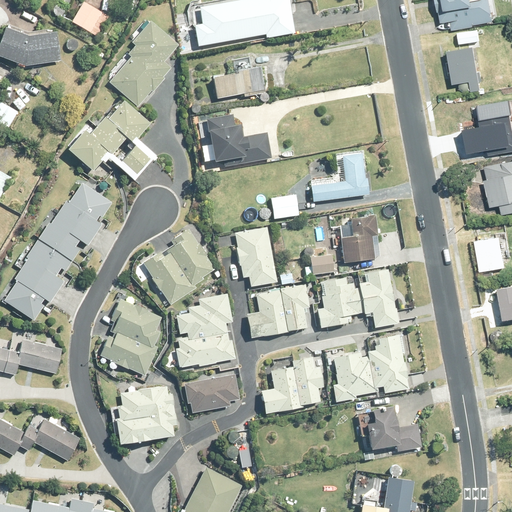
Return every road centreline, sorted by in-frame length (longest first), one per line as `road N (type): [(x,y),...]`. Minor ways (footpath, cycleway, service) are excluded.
road 1 (residential): [(390,0),(472,458),(474,511)]
road 2 (residential): [(156,208),(127,240),(85,316),(78,361),(104,449),(144,511)]
